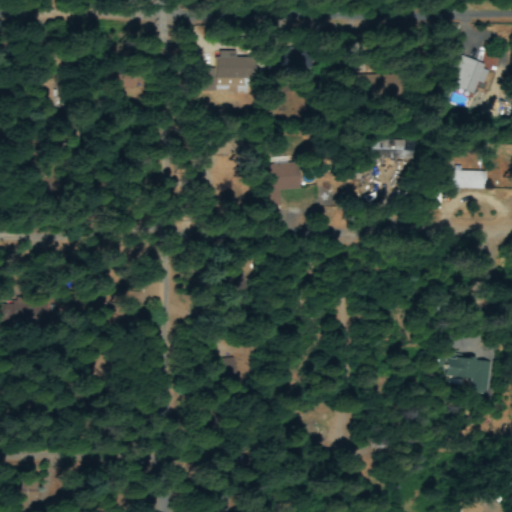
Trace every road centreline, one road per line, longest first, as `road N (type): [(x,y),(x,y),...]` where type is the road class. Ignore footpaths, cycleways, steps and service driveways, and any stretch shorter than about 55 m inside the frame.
road 1 (residential): [(166,511),(149,204),(153,0)]
road 2 (residential): [(0,201),(511,211)]
road 3 (residential): [(0,421),(164,421)]
road 4 (residential): [(153,10),(0,8)]
